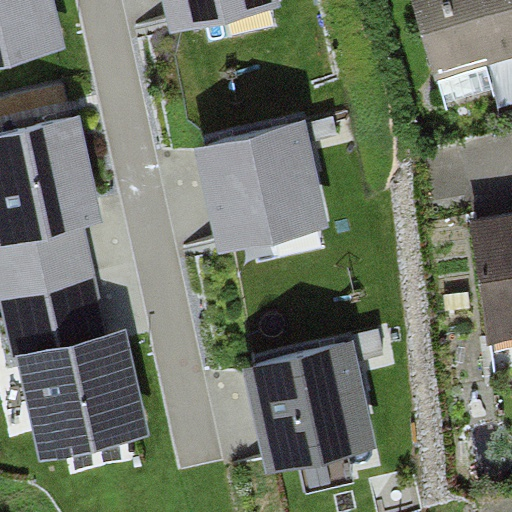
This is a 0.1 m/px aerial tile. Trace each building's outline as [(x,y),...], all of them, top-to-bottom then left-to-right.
[(0,0),(0,65),(56,53),(44,0),(0,0)] [(271,0),(175,0),(180,20),(271,0)] [(511,0),(416,0),(446,100),(494,86),(485,57),(511,49),(511,0)] [(102,200),(81,104),(0,121),(0,205),(3,222),(102,200)] [(319,212),(298,124),(209,145),(231,234),(319,212)] [(511,216),(475,222),(491,334),(511,330),(511,216)] [(151,418),(130,322),(31,344),(52,440),(151,418)] [(372,430),(350,334),(252,356),(273,452),(372,430)]
